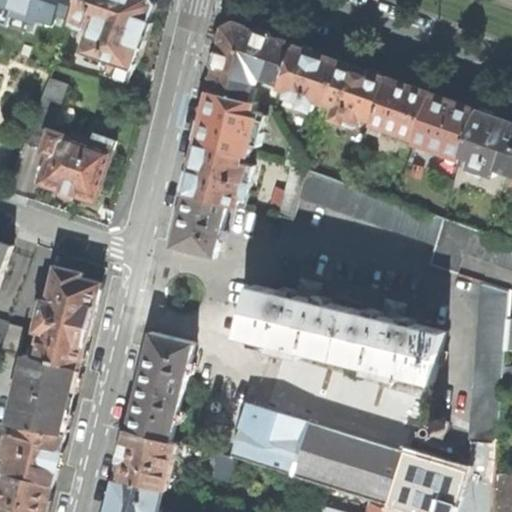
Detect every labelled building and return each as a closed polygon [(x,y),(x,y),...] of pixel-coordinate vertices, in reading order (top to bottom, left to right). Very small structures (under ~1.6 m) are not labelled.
[(74,17),(80,0),(0,0),(0,19),(14,25),(18,14),(41,23),(46,8),(74,18),(74,17)] [(102,72),(130,81),(135,68),(136,69),(160,3),(158,0),(80,0),(74,17),(98,26),(96,31),(92,30),(85,51),(106,58),(102,72)] [(234,23),(227,27),(211,91),(251,101),(257,80),(261,81),(263,77),(283,84),(296,46),(267,35),(234,23)] [(24,44),(21,54),(29,56),(32,47),(24,44)] [(319,54),(296,46),(283,84),(282,87),(290,90),(288,95),(302,100),(300,105),(313,110),(316,99),(327,103),(342,62),(319,54)] [(364,69),(342,62),(327,103),(338,106),(334,117),(346,121),(348,116),(362,121),(364,116),(373,119),(387,78),(364,69)] [(43,182),(97,201),(104,177),(117,140),(95,133),(94,137),(78,131),(76,137),(53,129),(68,83),(51,77),(26,141),(46,148),(41,163),(48,165),(43,182)] [(409,85),(387,78),(373,119),(372,123),(417,139),(433,94),(409,85)] [(205,117),(199,142),(246,154),(251,155),(254,143),(262,145),(265,133),(259,132),(263,113),(256,111),(258,102),(251,101),(211,91),(205,117)] [(454,101),(433,94),(417,139),(417,141),(462,157),(463,154),(479,110),(454,101)] [(511,121),(503,118),(479,110),(463,154),(472,157),(469,165),(498,175),(501,167),(510,171),(511,165),(511,121)] [(287,163),(293,165),(307,168),(309,163),(293,136),(287,163)] [(194,165),(187,193),(230,204),(238,206),(241,194),(250,196),(257,165),(244,163),(246,154),(199,142),(194,165)] [(424,167),(415,164),(412,173),(421,176),(424,167)] [(295,219),(301,197),(307,168),(293,165),(281,216),(295,219)] [(301,197),(437,243),(445,217),(307,168),(301,197)] [(174,246),(216,257),(230,204),(187,193),(180,219),(174,246)] [(511,240),(445,217),(437,243),(431,264),(459,273),(465,251),(477,246),(482,257),(496,252),(500,264),(511,260),(511,240)] [(0,240),(0,287),(0,288),(14,245),(0,240)] [(84,273),(57,266),(49,301),(44,300),(37,331),(41,332),(37,357),(82,369),(93,327),(104,282),(83,277),(84,273)] [(303,279),(299,296),(318,300),(322,284),(313,282),(303,279)] [(494,511),(498,473),(500,443),(499,443),(511,291),(484,283),(468,471),(250,404),(240,439),(239,438),(234,455),(340,488),(373,497),(368,511),(494,511)] [(307,350),(371,365),(370,370),(402,378),(403,373),(436,380),(448,331),(404,320),(384,316),(318,300),(299,296),(255,286),(250,307),(243,335),(275,343),(274,348),(306,356),(307,350)] [(388,299),(384,316),(404,320),(408,304),(398,301),(388,299)] [(26,326),(0,319),(0,347),(19,352),(26,326)] [(143,375),(130,428),(172,440),(196,343),(153,332),(143,375)] [(75,401),(82,369),(37,357),(27,354),(10,423),(19,425),(67,433),(75,401)] [(428,431),(445,437),(450,420),(433,414),(428,431)] [(60,459),(67,433),(19,425),(17,434),(15,434),(6,473),(54,485),(60,459)] [(124,452),(118,477),(164,488),(167,489),(179,442),(172,440),(130,428),(124,452)] [(233,482),(239,459),(223,455),(217,477),(233,482)] [(47,511),(48,509),(54,485),(6,473),(3,484),(0,482),(0,511),(47,511)] [(511,511),(511,473),(498,473),(494,511),(511,511)] [(158,511),(164,488),(118,477),(109,511),(158,511)] [(252,483),(244,481),(240,492),(249,494),(252,483)] [(368,511),(373,497),(340,488),(325,484),(317,511),(368,511)]
